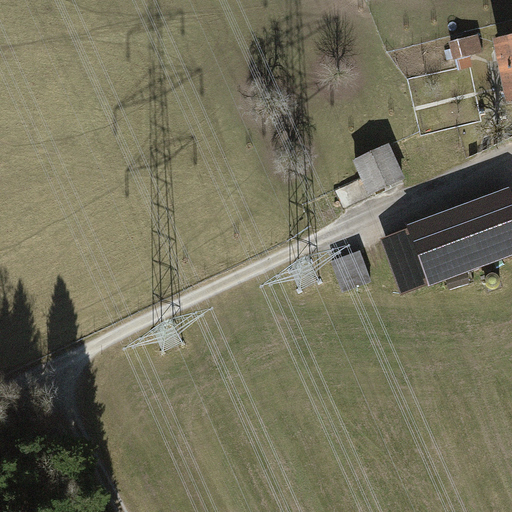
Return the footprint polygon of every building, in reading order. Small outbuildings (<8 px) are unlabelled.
[(448,44),(452,61),(480,53),(476,36),(448,44)] [(500,104),(511,102),(511,36),(489,41),(500,104)] [(402,182),(386,146),(350,162),(359,182),(366,198),(402,182)] [(400,232),(377,241),(398,296),(511,254),(511,210),(504,189),(399,228),(400,232)] [(357,255),(329,266),(342,296),(369,285),(357,255)]
